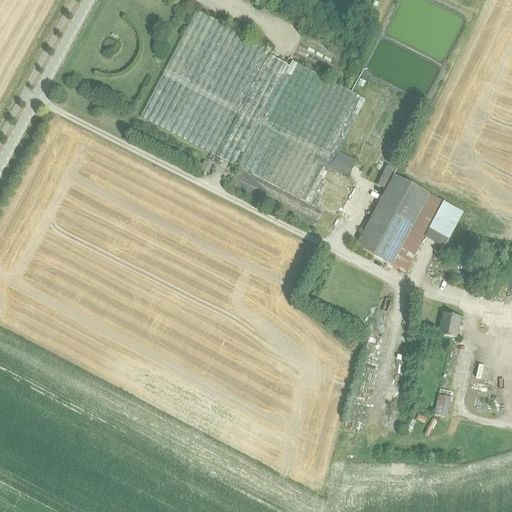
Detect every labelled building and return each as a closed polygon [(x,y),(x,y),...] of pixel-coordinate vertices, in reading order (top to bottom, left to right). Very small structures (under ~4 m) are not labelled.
[(339,153),(366,101),(292,62),(289,67),(268,56),(271,51),(196,12),(141,118),(234,167),(235,165),(311,205),(330,169),(348,179),(357,163),(339,153)] [(394,177),(356,248),(391,267),(406,275),(444,203),(429,196),(394,177)] [(456,339),(461,318),(443,315),(439,335),(456,339)] [(446,419),(450,399),(438,396),(434,416),(446,419)] [(431,419),(424,434),(427,436),(435,421),(431,419)] [(409,420),(403,431),(408,434),(414,422),(409,420)]
